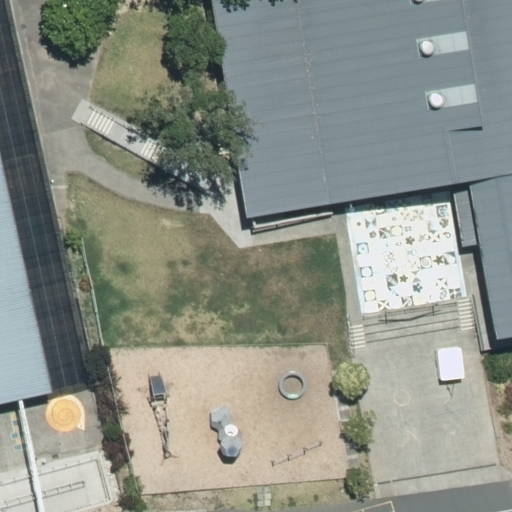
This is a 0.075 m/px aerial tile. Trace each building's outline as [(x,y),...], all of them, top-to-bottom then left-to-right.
[(511,0),(209,0),(243,227),(455,190),(483,347),(511,341),(511,0)] [(0,400),(48,389),(0,176),(0,400)] [(178,319),(322,297),(311,228),(167,251),(178,319)] [(475,316),(422,322),(440,475),(494,468),(475,316)] [(511,511),(511,498),(428,511),(511,511)]
